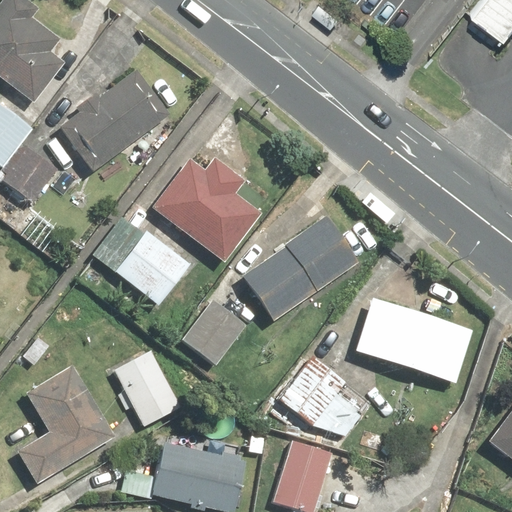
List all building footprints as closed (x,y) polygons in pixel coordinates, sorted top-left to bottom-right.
[(25,0),(2,0),(0,3),(0,79),(31,104),(63,63),(49,52),(59,40),(31,19),(38,10),(25,0)] [(511,0),(484,0),(478,8),(508,29),(511,22),(511,0)] [(78,114),(58,129),(91,173),(168,115),(135,71),(96,99),(93,95),(74,109),(78,114)] [(0,167),(29,130),(0,108),(0,167)] [(39,204),(60,171),(25,148),(0,185),(0,213),(27,231),(43,207),(39,204)] [(188,160),(150,209),(222,264),(260,214),(234,195),(243,182),(212,158),(203,171),(188,160)] [(186,265),(120,215),(91,253),(157,303),(186,265)] [(283,248),(239,278),(271,324),(357,265),(323,216),(281,245),(283,248)] [(370,299),(352,353),(452,385),(470,332),(370,299)] [(247,325),(212,300),(182,343),(217,368),(247,325)] [(177,405),(149,355),(114,375),(142,425),(177,405)] [(370,411),(308,356),(272,396),(333,452),(370,411)] [(72,365),(24,394),(47,433),(15,452),(35,486),(115,439),(72,365)] [(511,409),(486,443),(511,463),(511,409)] [(327,450),(290,440),(273,501),(310,511),(327,450)] [(162,443),(150,496),(219,511),(231,511),(243,462),(162,443)]
